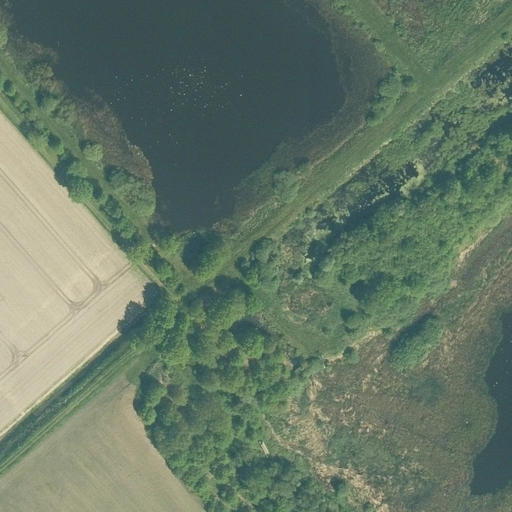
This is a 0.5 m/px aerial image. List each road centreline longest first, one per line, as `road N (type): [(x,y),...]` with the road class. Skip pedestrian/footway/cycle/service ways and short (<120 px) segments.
road 1 (track): [(423,84),(224,267)]
road 2 (track): [(351,0),(423,84),(511,9)]
